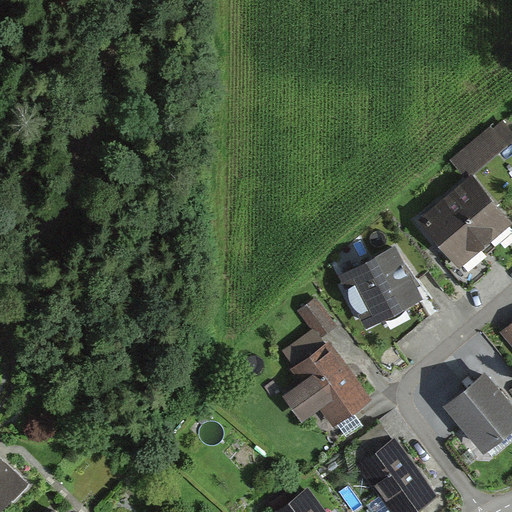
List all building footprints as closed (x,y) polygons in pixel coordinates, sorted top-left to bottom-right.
[(450,158),(466,177),(511,138),(511,127),(503,117),(494,125),(492,123),(450,158)] [(465,180),(463,178),(419,216),(452,255),(446,260),(466,284),(488,265),(481,257),(511,229),(511,224),(509,221),(511,218),(511,215),(474,172),(465,180)] [(337,270),(365,325),(423,293),(416,279),(395,240),(337,270)] [(298,308),(312,326),(315,324),(322,334),(337,323),(317,294),(298,308)] [(511,319),(501,328),(511,341),(511,319)] [(372,393),(330,337),(326,340),(322,334),(315,324),(312,326),(282,348),(294,364),(290,367),(301,380),(284,392),(302,416),(319,403),(333,422),(372,393)] [(511,421),(511,399),(486,368),(467,383),(445,402),(482,446),(511,421)] [(398,434),(357,462),(392,511),(403,511),(437,489),(422,468),(398,434)] [(0,448),(0,509),(9,500),(14,501),(29,486),(26,484),(31,479),(0,448)] [(332,511),(310,483),(271,511),(332,511)]
